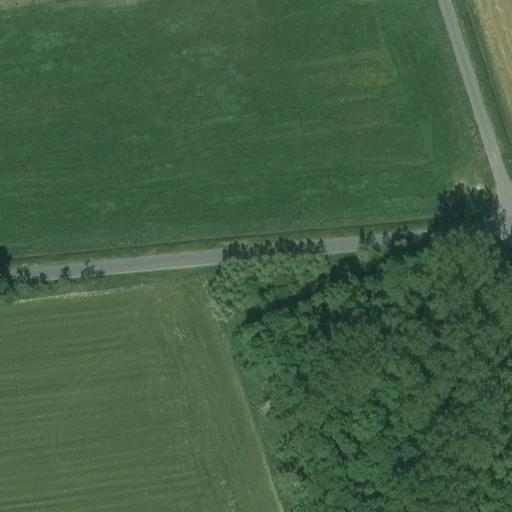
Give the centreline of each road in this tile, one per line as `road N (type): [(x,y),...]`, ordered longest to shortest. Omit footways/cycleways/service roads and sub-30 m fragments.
road 1 (unclassified): [(0,276),(511,227)]
road 2 (unclassified): [(511,212),(444,0)]
